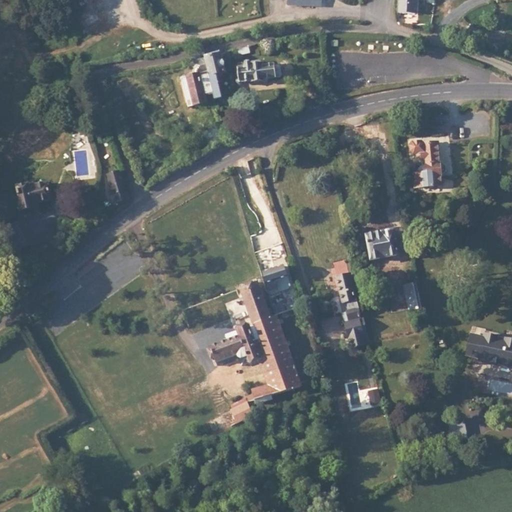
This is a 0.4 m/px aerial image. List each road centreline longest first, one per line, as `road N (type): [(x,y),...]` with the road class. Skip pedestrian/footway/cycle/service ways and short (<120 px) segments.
road 1 (secondary): [(0,315),(140,205),(253,141),(326,113),(408,95),(511,91)]
road 2 (track): [(389,30),(308,27),(104,74),(100,86),(140,205)]
road 3 (residential): [(389,30),(511,69)]
